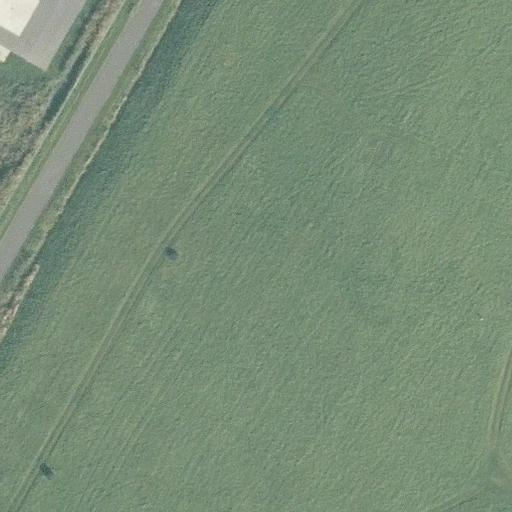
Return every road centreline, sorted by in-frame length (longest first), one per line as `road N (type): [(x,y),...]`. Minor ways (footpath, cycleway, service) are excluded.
road 1 (track): [(6,511),(159,243),(347,0)]
road 2 (track): [(511,481),(491,472),(488,452),(511,351)]
